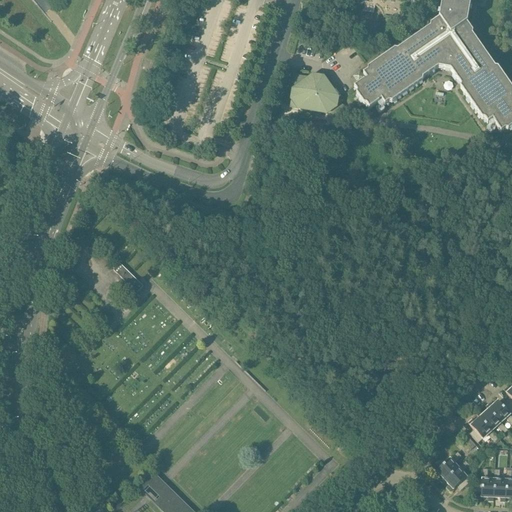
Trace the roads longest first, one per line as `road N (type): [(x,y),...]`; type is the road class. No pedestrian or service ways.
road 1 (primary): [(20,254),(3,373),(16,511)]
road 2 (unclassified): [(84,144),(214,198),(228,194),(240,166)]
road 3 (unclassified): [(240,166),(292,0)]
road 4 (residential): [(415,485),(449,411),(511,353)]
road 5 (unclassified): [(240,166),(209,181),(122,148),(91,127)]
road 6 (primary): [(24,403),(41,260)]
road 7 (primary): [(91,127),(144,0)]
road 8 (unclassified): [(93,511),(49,415),(24,403)]
road 9 (primary): [(62,128),(20,254)]
road 10 (primary): [(41,260),(84,144)]
